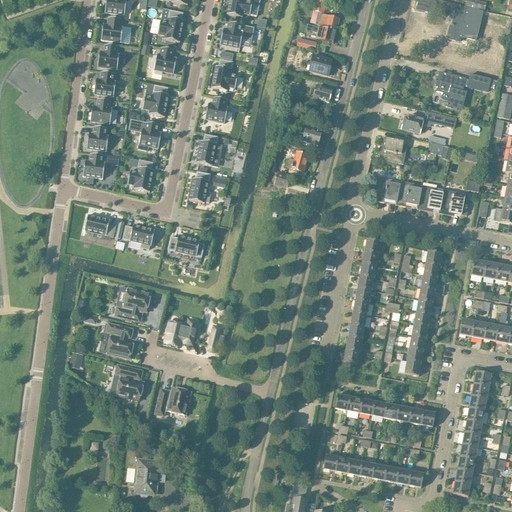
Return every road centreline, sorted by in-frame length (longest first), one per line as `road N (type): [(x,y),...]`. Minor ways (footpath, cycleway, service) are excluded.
road 1 (residential): [(244,511),(367,0)]
road 2 (residential): [(17,511),(61,189)]
road 3 (residential): [(61,189),(164,211),(209,0)]
road 4 (residential): [(398,511),(399,504),(419,506),(431,494),(456,357),(511,367)]
road 5 (residential): [(354,214),(352,191),(400,0)]
road 6 (residential): [(61,189),(86,0)]
road 7 (residential): [(354,214),(511,245)]
road 8 (residential): [(325,357),(354,214)]
